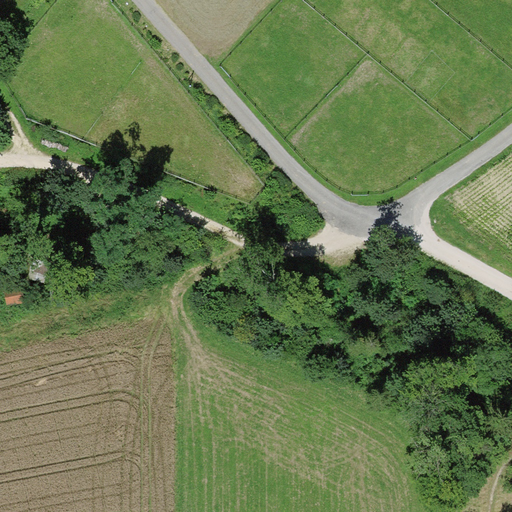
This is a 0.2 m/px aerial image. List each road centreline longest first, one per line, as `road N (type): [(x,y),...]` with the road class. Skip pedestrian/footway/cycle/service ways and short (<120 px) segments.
road 1 (track): [(346,224),(272,249),(46,161),(0,159)]
road 2 (track): [(393,219),(511,287)]
